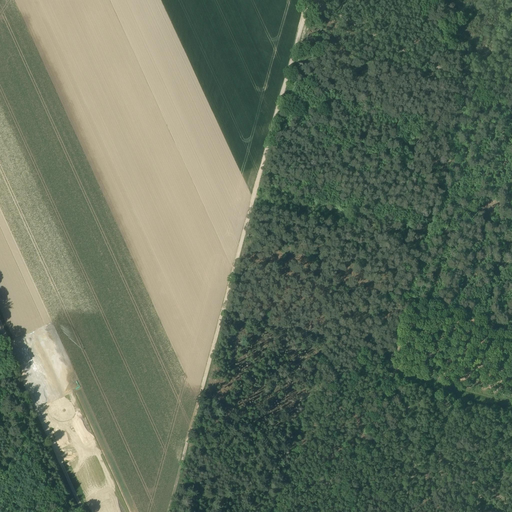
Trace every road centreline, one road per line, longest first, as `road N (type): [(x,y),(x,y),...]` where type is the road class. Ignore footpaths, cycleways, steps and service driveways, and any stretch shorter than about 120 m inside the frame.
road 1 (track): [(308,0),(167,511)]
road 2 (track): [(392,357),(467,84)]
road 3 (track): [(511,107),(308,0)]
road 4 (track): [(82,511),(0,329)]
road 5 (track): [(388,372),(511,408)]
